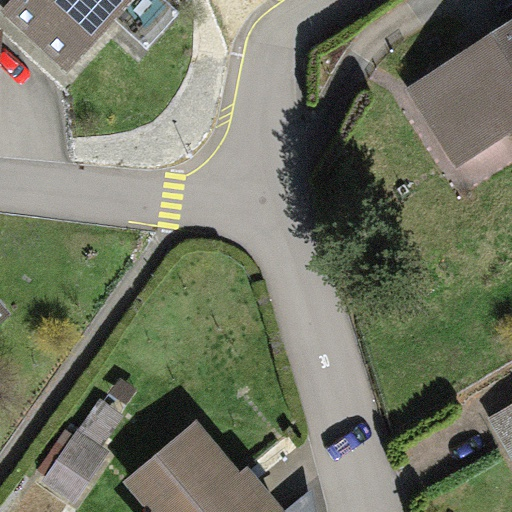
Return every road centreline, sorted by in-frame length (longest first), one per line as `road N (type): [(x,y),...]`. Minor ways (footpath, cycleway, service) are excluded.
road 1 (residential): [(274,228),(342,418),(366,511)]
road 2 (residential): [(0,184),(203,205),(274,228)]
road 3 (residential): [(274,228),(250,143),(257,68),(298,18),(327,0)]
